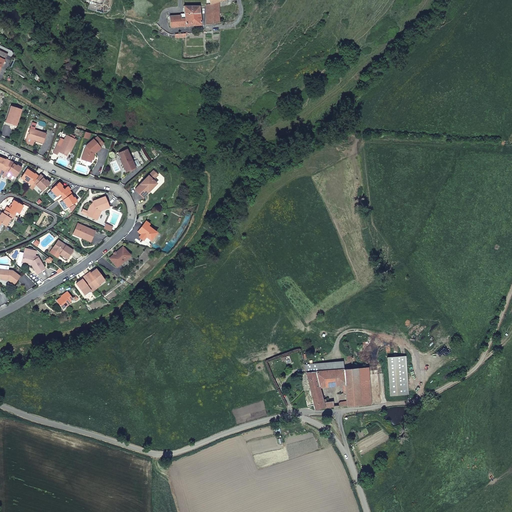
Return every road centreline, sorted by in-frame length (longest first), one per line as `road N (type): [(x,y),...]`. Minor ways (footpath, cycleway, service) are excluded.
road 1 (residential): [(0,314),(79,267),(131,217),(117,189),(80,181),(0,143)]
road 2 (unclassified): [(290,416),(162,454),(0,405)]
road 3 (unclassified): [(511,292),(471,372),(415,401),(337,411)]
road 4 (track): [(0,86),(59,121),(113,137)]
